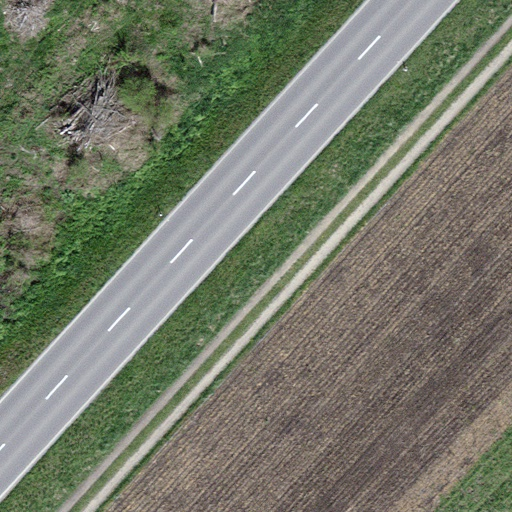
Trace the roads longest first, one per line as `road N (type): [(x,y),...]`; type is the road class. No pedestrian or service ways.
road 1 (track): [(511,30),(67,511)]
road 2 (secondary): [(415,0),(0,453)]
